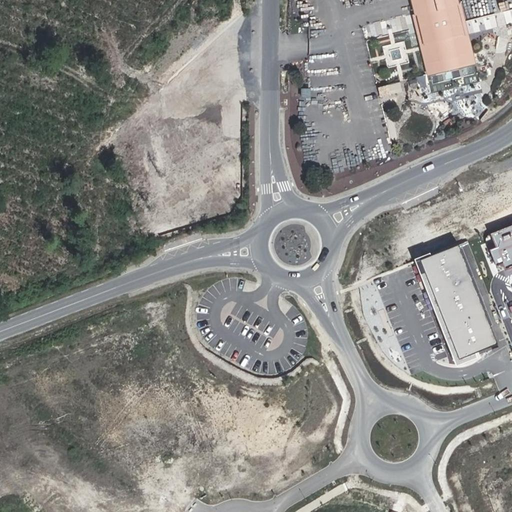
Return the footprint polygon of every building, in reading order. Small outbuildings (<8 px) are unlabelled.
[(402,0),(407,16),(411,15),(448,6),(452,5),(451,0),(402,0)] [(460,55),(423,65),(411,15),(407,16),(405,16),(420,75),(468,64),(453,4),(452,5),(448,6),(460,55)] [(448,6),(411,15),(423,65),(460,55),(448,6)] [(511,225),(489,234),(496,247),(490,249),(496,266),(502,263),(505,271),(511,267),(511,225)] [(500,350),(459,242),(416,258),(458,366),(500,350)]
